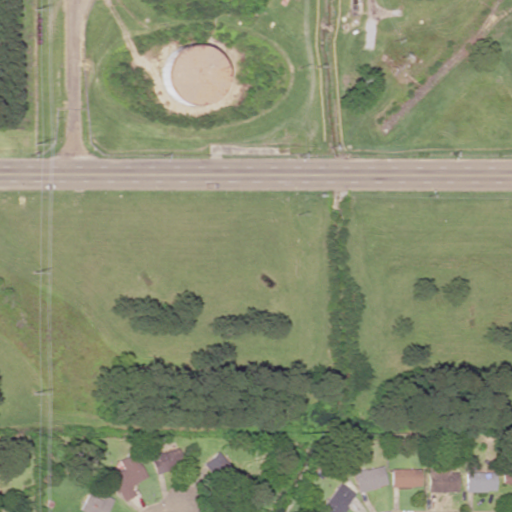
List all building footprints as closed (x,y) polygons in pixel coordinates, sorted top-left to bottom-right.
[(164,97),(188,103),(214,103),(219,83),(218,51),(197,45),(170,45),(163,70),(164,97)] [(153,473),(179,465),(174,450),(148,457),(153,473)] [(206,473),(211,470),(218,481),(233,471),(220,450),(199,463),(206,473)] [(144,477),(132,452),(117,459),(121,467),(106,474),(119,501),(133,495),(128,485),(144,477)] [(455,491),(456,472),(445,471),(446,459),(426,458),(425,490),(455,491)] [(511,461),(500,462),(501,483),(511,482),(511,461)] [(355,491),(384,485),(380,465),(351,472),(355,491)] [(388,486),(418,486),(418,468),(389,468),(388,486)] [(494,472),(464,471),(463,491),(494,491),(494,472)] [(320,509),(325,511),(340,511),(352,492),(335,482),(320,509)] [(83,511),(104,511),(110,498),(101,494),(99,498),(85,493),(78,510),(83,511)]
